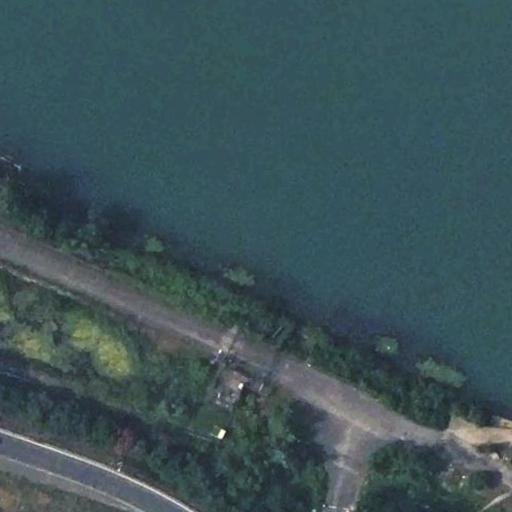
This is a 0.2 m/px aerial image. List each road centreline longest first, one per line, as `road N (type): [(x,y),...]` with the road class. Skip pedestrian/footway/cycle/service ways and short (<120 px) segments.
road 1 (residential): [(0,251),(356,407)]
road 2 (trunk): [(168,511),(0,444)]
road 3 (unclassified): [(356,407),(420,431),(511,440)]
